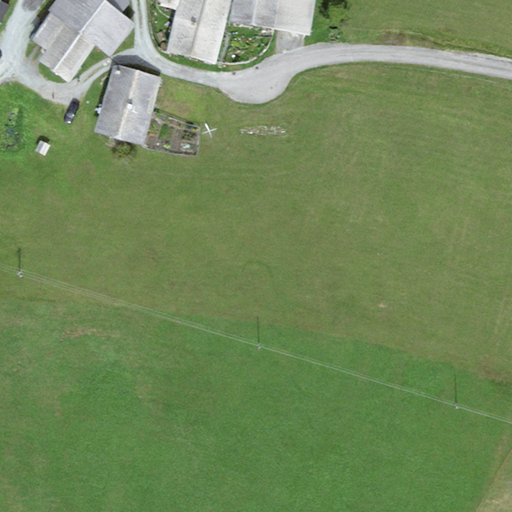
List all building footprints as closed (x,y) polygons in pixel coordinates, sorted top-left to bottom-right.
[(0,0),(0,23),(8,7),(0,2),(1,0),(0,0)] [(58,0),(52,10),(55,12),(96,42),(112,51),(120,40),(131,25),(121,17),(130,5),(124,0),(58,0)] [(229,0),(158,0),(158,5),(178,10),(168,49),(214,61),(229,0)] [(277,0),(236,0),(233,19),(274,25),(277,0)] [(309,33),(314,0),(281,0),(277,27),(309,33)] [(44,60),(69,79),(96,42),(55,12),(35,39),(50,50),(44,60)] [(117,69),(99,128),(141,140),(158,81),(117,69)]
